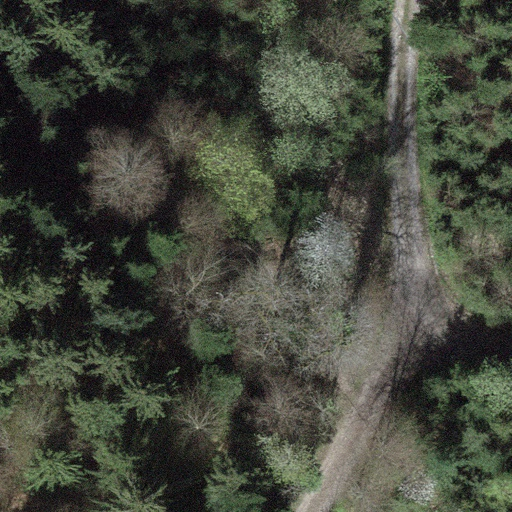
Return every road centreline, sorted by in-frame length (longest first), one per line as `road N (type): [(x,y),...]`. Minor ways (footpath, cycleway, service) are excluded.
road 1 (track): [(429,311),(403,198),(417,0)]
road 2 (track): [(305,511),(354,421),(429,311)]
